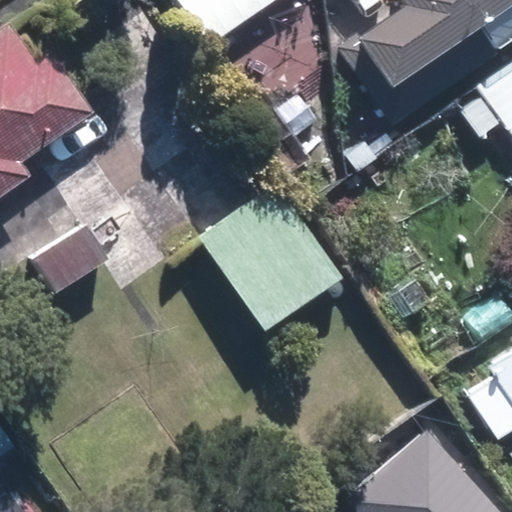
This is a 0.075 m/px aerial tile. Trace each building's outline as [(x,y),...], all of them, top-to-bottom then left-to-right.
[(185,0),(213,39),(268,0),(185,0)] [(394,0),(362,22),(394,69),(496,0),(394,0)] [(54,42),(36,55),(10,17),(0,23),(0,187),(33,165),(24,152),(96,102),(54,42)] [(511,53),(477,78),(511,127),(511,53)] [(276,174),(199,230),(265,320),(342,264),(276,174)] [(111,251),(90,217),(36,251),(57,284),(111,251)] [(511,421),(511,344),(466,377),(503,429),(511,421)] [(0,411),(0,453),(20,440),(0,411)] [(412,422),(334,474),(359,511),(397,511),(449,478),(412,422)] [(29,511),(10,485),(0,491),(0,511),(29,511)]
